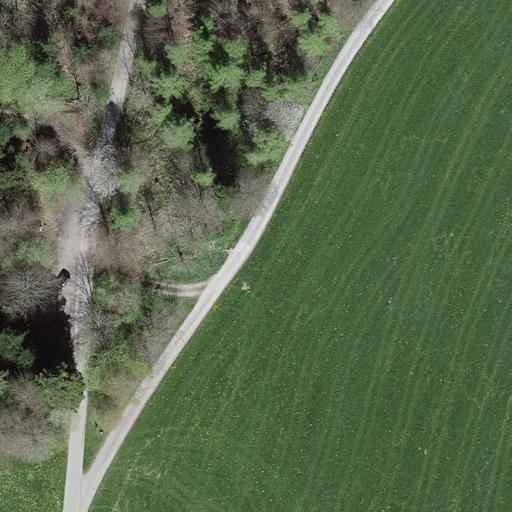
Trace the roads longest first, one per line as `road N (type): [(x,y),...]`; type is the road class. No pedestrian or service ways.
road 1 (track): [(71,506),(240,256),(304,130),(386,0)]
road 2 (unclassified): [(70,511),(86,247),(134,0)]
road 3 (track): [(86,247),(126,276),(219,288)]
